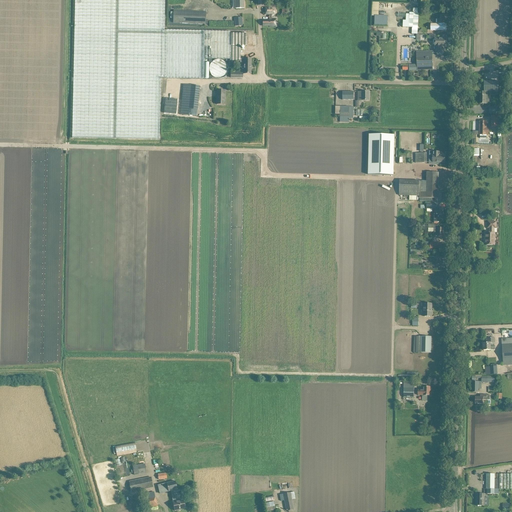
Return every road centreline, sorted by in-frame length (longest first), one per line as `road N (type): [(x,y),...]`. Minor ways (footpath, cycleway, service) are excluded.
road 1 (tertiary): [(454,511),(463,81)]
road 2 (unclassified): [(463,81),(270,80),(261,0)]
